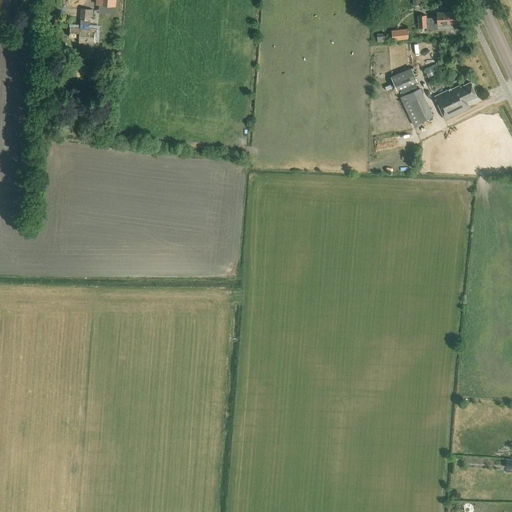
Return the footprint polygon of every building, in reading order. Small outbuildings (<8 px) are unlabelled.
[(80,9),(79,20),(89,20),(89,16),(92,16),(93,9),(80,9)] [(457,22),(456,13),(448,13),(448,12),(437,13),(437,18),(431,18),(431,24),(426,25),(426,15),(418,16),(419,29),(426,28),(427,31),(438,30),(437,24),(448,24),(448,23),(457,22)] [(79,38),(78,43),(95,44),(96,29),(79,28),(69,28),(69,38),(79,38)] [(391,31),(392,42),(409,40),(407,29),(391,31)] [(377,43),(385,42),(385,33),(376,34),(377,43)] [(437,64),(424,70),(429,80),(441,74),(437,64)] [(412,70),(392,79),(397,91),(417,82),(412,70)] [(476,97),(469,83),(465,85),(464,83),(454,88),(453,87),(434,97),(444,119),(469,107),(466,102),(476,97)] [(433,116),(420,89),(401,98),(414,125),(433,116)]
